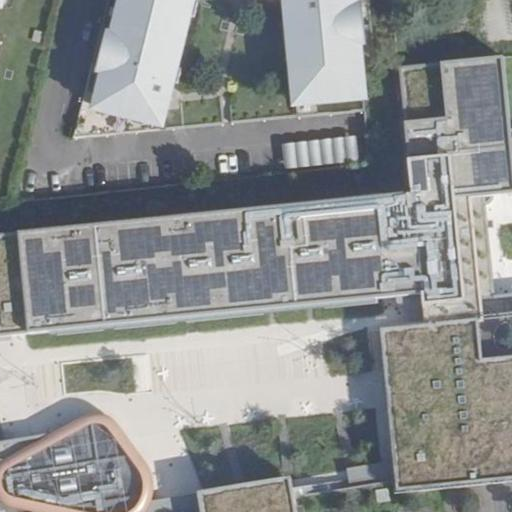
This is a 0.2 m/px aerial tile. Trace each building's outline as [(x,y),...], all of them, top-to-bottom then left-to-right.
[(366,101),(364,74),(362,45),(359,13),(358,0),(125,0),(124,6),(131,7),(124,32),(117,30),(113,48),(107,70),(103,85),(110,87),(103,114),(163,129),(174,87),(178,72),(191,22),(195,7),(197,0),(196,0),(289,0),(294,1),(296,22),(292,22),(292,28),(294,43),(296,68),(301,67),(303,94),(317,93),(318,106),(366,101)] [(124,6),(117,30),(124,32),(131,7),(124,6)] [(202,8),(195,7),(191,22),(198,23),(202,8)] [(359,13),(362,45),(367,45),(365,12),(359,13)] [(286,43),(294,43),(292,28),(285,28),(286,43)] [(99,68),(107,70),(113,48),(105,46),(99,68)] [(511,134),(507,59),(439,67),(446,118),(402,123),(410,191),(15,233),(26,333),(423,294),(424,305),(463,300),(453,195),(511,190),(511,134)] [(300,108),(318,106),(317,93),(303,94),(301,67),(296,68),(300,108)] [(178,72),(174,87),(181,88),(184,73),(178,72)] [(110,87),(103,85),(96,112),(103,114),(110,87)] [(477,319),(377,328),(390,460),(380,462),(360,465),(346,468),(293,477),(283,479),(249,485),(237,487),(207,492),(153,501),(155,492),(155,480),(153,471),(147,463),(117,422),(109,415),(101,411),(91,412),(81,417),(46,435),(0,441),(0,511),(294,511),(293,498),(393,481),(394,493),(511,480),(511,357),(482,360),(477,319)]
